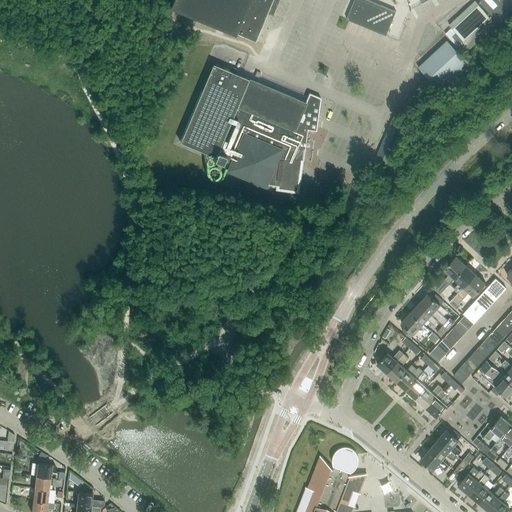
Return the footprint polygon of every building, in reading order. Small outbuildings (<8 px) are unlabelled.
[(172,0),(169,7),(238,36),(239,33),(255,40),(266,12),(270,14),(276,0),(172,0)] [(354,0),(346,19),(358,24),(366,27),(369,28),(378,32),(386,35),(396,11),(368,0),(354,0)] [(511,0),(479,0),(478,1),(500,25),(511,13),(511,0)] [(466,52),(496,24),(475,1),(449,25),(456,32),(452,36),(456,41),(454,43),(459,49),(461,47),(466,52)] [(438,89),(467,62),(447,40),(418,67),(438,89)] [(209,154),(215,157),(214,159),(222,163),(223,161),(228,162),(230,163),(227,171),(265,187),(276,188),(275,192),(289,194),(290,190),(296,191),(300,164),(301,160),(302,160),(303,160),(306,140),(307,129),(316,131),(320,98),(309,93),(305,102),(250,79),(212,63),(179,142),(209,154)] [(387,168),(402,131),(406,123),(393,118),(374,162),(387,168)] [(454,279),(467,265),(456,256),(454,258),(453,257),(450,260),(451,261),(444,269),(449,274),(444,280),(442,278),(432,288),(440,294),(454,279)] [(467,265),(454,279),(459,283),(453,289),(457,293),(458,293),(476,274),(467,265)] [(457,293),(453,298),(449,303),(456,309),(460,305),(458,303),(468,292),(473,296),(480,288),(481,290),(484,286),(483,285),(485,283),(476,274),(458,293),(457,293)] [(479,296),(490,305),(506,288),(495,279),(479,296)] [(453,298),(446,291),(442,296),(449,303),(453,298)] [(428,293),(419,303),(438,320),(443,325),(448,329),(455,322),(450,318),(448,320),(436,309),(440,304),(432,297),(428,293)] [(435,294),(432,297),(440,304),(443,301),(435,294)] [(490,305),(479,296),(463,313),(465,315),(474,323),(490,305)] [(438,320),(419,303),(410,312),(423,324),(428,319),(434,325),(438,320)] [(430,330),(423,324),(410,312),(401,322),(406,327),(402,330),(410,338),(413,334),(414,334),(419,329),(425,334),(430,330)] [(511,327),(511,317),(508,314),(497,327),(505,335),(511,327)] [(465,315),(461,319),(470,327),(474,323),(465,315)] [(470,327),(461,319),(457,323),(466,331),(470,327)] [(466,331),(457,323),(453,328),(462,336),(466,331)] [(443,325),(437,332),(441,336),(448,329),(443,325)] [(505,335),(497,327),(493,331),(502,339),(505,335)] [(387,328),(382,336),(385,339),(390,330),(387,328)] [(453,328),(449,332),(458,340),(462,336),(453,328)] [(502,339),(493,331),(489,336),(498,344),(502,339)] [(439,339),(432,332),(427,337),(434,344),(439,339)] [(458,340),(449,332),(445,336),(454,344),(458,340)] [(454,344),(445,336),(441,341),(450,349),(454,344)] [(489,336),(485,340),(494,348),(498,344),(489,336)] [(409,348),(413,343),(406,337),(402,341),(405,344),(409,348)] [(494,348),(485,340),(481,344),(490,353),(494,348)] [(441,341),(437,345),(446,353),(450,349),(441,341)] [(511,348),(504,341),(497,349),(502,353),(504,350),(511,357),(511,348)] [(413,343),(409,348),(416,355),(421,350),(413,343)] [(387,373),(404,354),(409,348),(405,344),(396,354),(389,347),(380,358),(381,359),(377,364),(387,373)] [(490,353),(481,344),(477,349),(486,357),(490,353)] [(446,353),(437,345),(433,349),(442,358),(446,353)] [(442,358),(433,349),(429,354),(438,362),(442,358)] [(486,357),(477,349),(473,353),(482,361),(486,357)] [(500,355),(496,351),(495,351),(489,358),(493,362),(500,355)] [(473,353),(469,357),(478,366),(482,361),(473,353)] [(404,354),(387,373),(396,381),(407,370),(402,365),(408,358),(404,354)] [(428,365),(432,361),(425,354),(421,359),(428,365)] [(469,357),(465,362),(474,370),(478,366),(469,357)] [(511,383),(504,376),(486,360),(480,368),(490,377),(488,378),(489,380),(508,398),(511,393),(511,383)] [(511,366),(505,360),(501,364),(508,371),(504,376),(511,383),(511,366)] [(440,368),(432,361),(428,365),(433,370),(436,372),(440,368)] [(474,370),(465,362),(461,366),(470,374),(474,370)] [(407,370),(396,381),(406,390),(423,371),(419,367),(417,369),(412,364),(407,370)] [(428,365),(423,371),(428,375),(433,370),(428,365)] [(470,374),(461,366),(453,375),(462,383),(470,374)] [(423,371),(406,390),(416,399),(426,387),(421,382),(428,375),(423,371)] [(448,383),(452,378),(444,372),(440,376),(448,383)] [(459,385),(452,378),(448,383),(451,386),(455,390),(459,385)] [(432,392),(426,387),(416,399),(425,408),(443,388),(438,385),(432,392)] [(447,392),(443,388),(425,408),(435,417),(437,415),(438,416),(441,413),(440,411),(446,405),(441,400),(447,392)] [(491,427),(484,435),(489,439),(491,437),(496,442),(511,424),(501,416),(500,417),(496,422),(495,423),(493,422),(490,426),(491,427)] [(511,424),(496,442),(494,444),(495,444),(490,449),(486,454),(494,460),(498,456),(495,453),(499,448),(505,440),(510,445),(511,443),(511,424)] [(438,439),(457,456),(461,451),(454,445),(458,439),(446,429),(438,439)] [(457,456),(438,439),(429,449),(442,459),(446,454),(453,460),(457,456)] [(490,449),(480,441),(476,445),(486,454),(490,449)] [(346,448),(346,447),(345,447),(344,447),(343,447),(342,447),(341,447),(341,448),(340,448),(339,448),(339,449),(338,449),(337,449),(337,450),(336,450),(336,451),(335,451),(335,452),(334,453),(334,454),(333,454),(333,455),(333,456),(333,457),(332,457),(332,458),(332,459),(332,460),(332,461),(332,462),(332,463),(333,463),(333,464),(333,465),(334,465),(333,469),(321,456),(308,488),(307,487),(296,511),(351,511),(354,505),(350,504),(355,492),(359,493),(366,473),(348,475),(350,471),(351,472),(351,471),(352,471),(353,470),(354,470),(354,469),(355,469),(355,468),(356,468),(356,467),(356,466),(357,466),(357,465),(357,464),(358,464),(358,463),(358,462),(358,461),(358,460),(358,459),(358,458),(358,457),(358,456),(357,456),(357,455),(357,454),(356,454),(356,453),(356,452),(355,452),(355,451),(354,451),(354,450),(353,450),(352,451),(346,448)] [(442,459),(429,449),(421,459),(433,470),(437,464),(445,470),(449,465),(442,459)] [(469,452),(463,460),(467,464),(473,456),(469,452)] [(489,469),(493,464),(485,457),(481,462),(489,469)] [(500,458),(496,462),(504,469),(508,464),(500,458)] [(467,464),(463,460),(456,468),(461,472),(467,464)] [(37,463),(36,475),(50,477),(52,477),(53,477),(57,477),(57,474),(57,471),(53,471),(54,465),(37,463)] [(501,470),(493,464),(489,469),(497,475),(501,470)] [(469,494),(485,474),(480,470),(479,472),(473,467),(458,485),(469,494)] [(57,474),(57,477),(58,477),(64,478),(65,475),(65,471),(59,470),(57,470),(57,471),(57,474)] [(69,470),(69,478),(79,486),(83,481),(69,470)] [(452,482),(459,474),(454,470),(448,478),(452,482)] [(485,474),(469,494),(479,502),(489,490),(483,485),(489,478),(485,474)] [(509,485),(511,481),(511,479),(506,474),(502,479),(509,485)] [(52,477),(50,477),(36,475),(34,488),(48,489),(49,483),(51,484),(52,477)] [(386,488),(395,487),(393,478),(384,480),(386,488)] [(489,490),(479,502),(488,510),(505,491),(500,487),(494,494),(489,490)] [(34,488),(33,500),(47,502),(47,496),(50,496),(51,490),(48,489),(34,488)] [(76,504),(101,507),(104,505),(104,501),(91,499),(92,493),(78,491),(76,504)] [(505,491),(488,510),(490,511),(504,511),(508,507),(503,502),(509,494),(505,491)] [(47,502),(33,500),(31,511),(45,511),(46,508),(48,508),(49,502),(47,502)]
